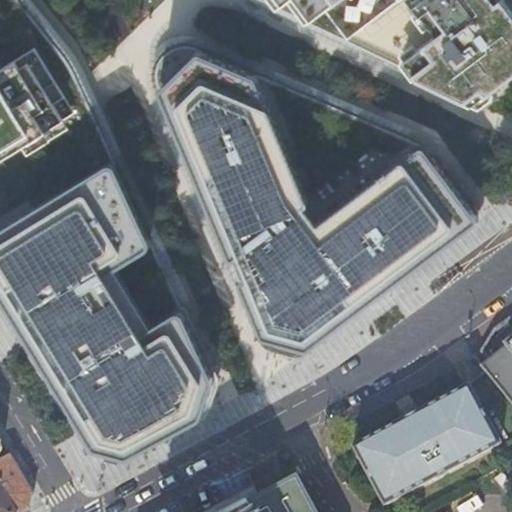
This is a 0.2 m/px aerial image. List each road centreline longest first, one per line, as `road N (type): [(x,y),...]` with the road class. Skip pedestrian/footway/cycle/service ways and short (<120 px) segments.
road 1 (primary): [(511,270),(292,411),(102,511)]
road 2 (residential): [(73,511),(0,392)]
